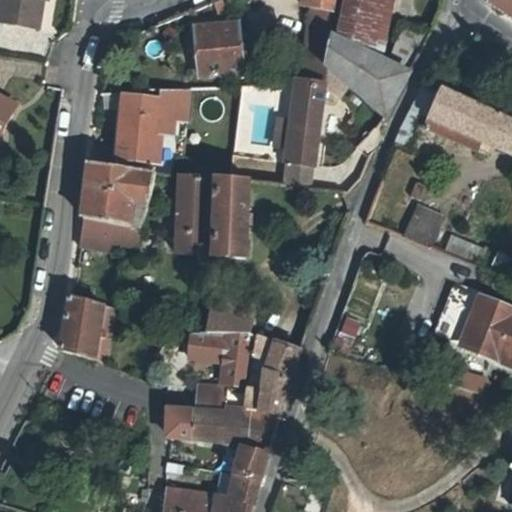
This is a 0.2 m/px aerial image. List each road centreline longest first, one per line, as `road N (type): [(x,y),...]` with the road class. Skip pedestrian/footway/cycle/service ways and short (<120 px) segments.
road 1 (residential): [(261,511),(356,212),(456,0)]
road 2 (residential): [(101,6),(47,323),(33,351)]
